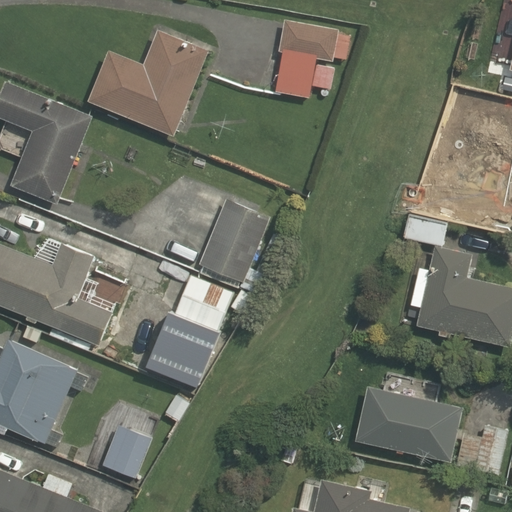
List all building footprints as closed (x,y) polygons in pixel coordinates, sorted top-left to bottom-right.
[(271,93),(311,100),(313,87),(330,90),(336,59),(348,61),(353,36),(339,33),(340,29),(286,20),(284,20),(271,93)] [(88,102),(174,137),(209,51),(159,31),(145,64),(110,49),(88,102)] [(13,185),(60,204),(96,118),(7,81),(0,96),(0,118),(34,133),(13,185)] [(201,264),(245,283),(273,218),(228,199),(201,264)] [(405,238),(443,246),(448,221),(411,213),(405,238)] [(0,305),(100,345),(113,312),(80,299),(96,257),(63,243),(54,265),(0,242),(0,305)] [(419,326),(511,347),(511,346),(511,286),(469,277),(474,254),(436,245),(431,269),(421,267),(412,305),(423,308),(419,326)] [(176,314),(219,332),(235,293),(192,275),(176,314)] [(0,425),(39,442),(49,420),(56,423),(79,369),(9,339),(5,347),(0,345),(0,425)] [(209,373),(219,355),(207,349),(198,367),(209,373)] [(357,442),(453,462),(464,407),(368,386),(357,442)] [(178,394),(166,411),(180,420),(192,403),(178,394)] [(118,425),(104,464),(139,477),(153,438),(118,425)] [(459,465),(500,475),(511,431),(485,425),(482,438),(466,434),(459,465)] [(0,511),(104,511),(68,497),(74,483),(49,473),(43,487),(0,469),(0,511)] [(294,511),(409,511),(410,506),(372,498),(374,489),(323,478),(315,511),(295,507),(294,511)]
